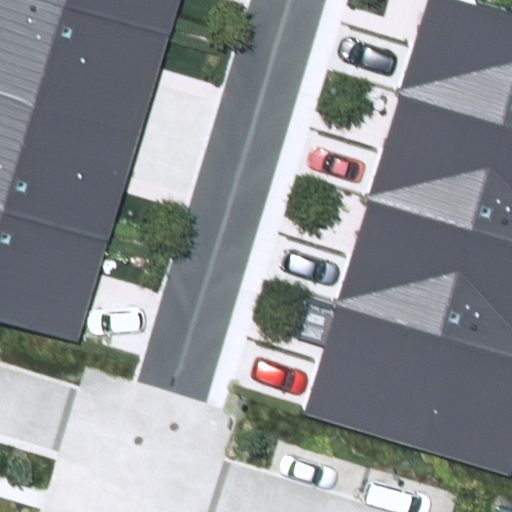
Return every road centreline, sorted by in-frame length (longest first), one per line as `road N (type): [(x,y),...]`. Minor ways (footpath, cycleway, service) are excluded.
road 1 (residential): [(169,484),(316,0)]
road 2 (residential): [(0,432),(169,484)]
